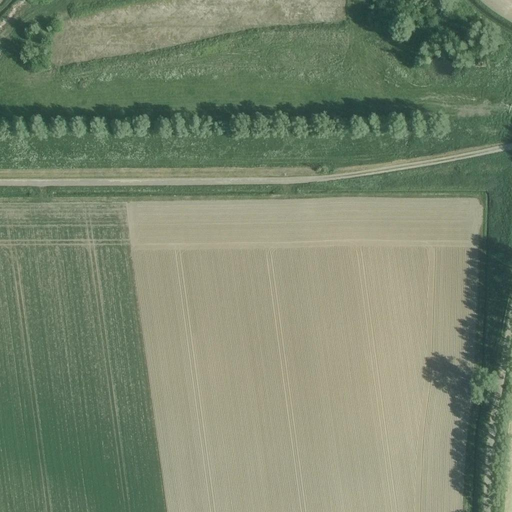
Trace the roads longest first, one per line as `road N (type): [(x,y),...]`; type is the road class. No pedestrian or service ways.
road 1 (unclassified): [(511,147),(327,178),(0,184)]
road 2 (unclassified): [(487,511),(493,412),(511,320)]
